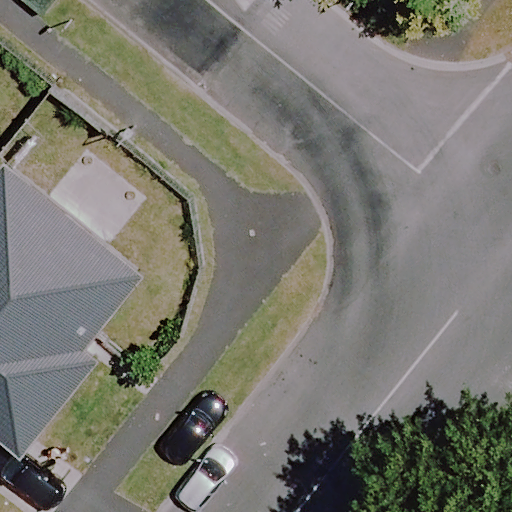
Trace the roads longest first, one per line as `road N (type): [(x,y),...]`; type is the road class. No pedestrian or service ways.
road 1 (residential): [(511,246),(208,0)]
road 2 (unclassified): [(301,511),(511,248)]
